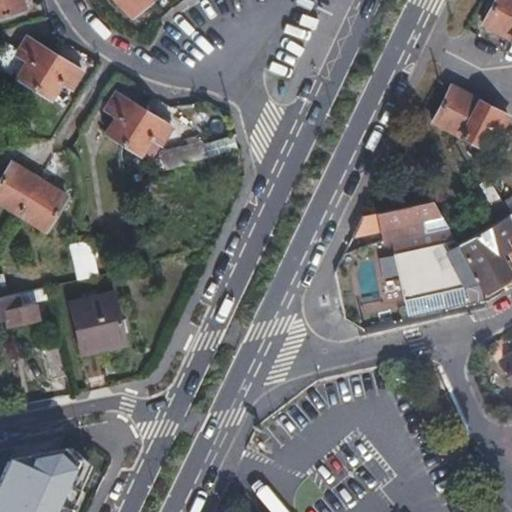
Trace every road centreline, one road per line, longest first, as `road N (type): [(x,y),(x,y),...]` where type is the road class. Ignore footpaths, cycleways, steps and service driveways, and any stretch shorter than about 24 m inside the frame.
road 1 (tertiary): [(250,350),(402,32)]
road 2 (residential): [(300,151),(209,92),(89,34),(70,0)]
road 3 (tertiary): [(300,151),(185,395)]
road 4 (residential): [(439,334),(305,359),(250,350)]
road 5 (residential): [(185,395),(0,428)]
road 6 (tertiary): [(170,511),(250,350)]
road 7 (tertiary): [(370,0),(300,151)]
road 8 (residential): [(492,457),(439,334)]
road 9 (tertiary): [(185,395),(130,511)]
